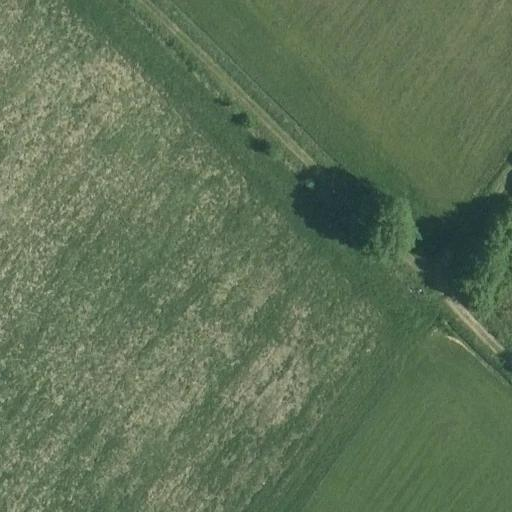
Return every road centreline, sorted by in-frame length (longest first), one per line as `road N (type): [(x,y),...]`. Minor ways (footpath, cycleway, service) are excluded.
road 1 (track): [(138,0),(446,291)]
road 2 (track): [(511,171),(448,261),(446,291)]
